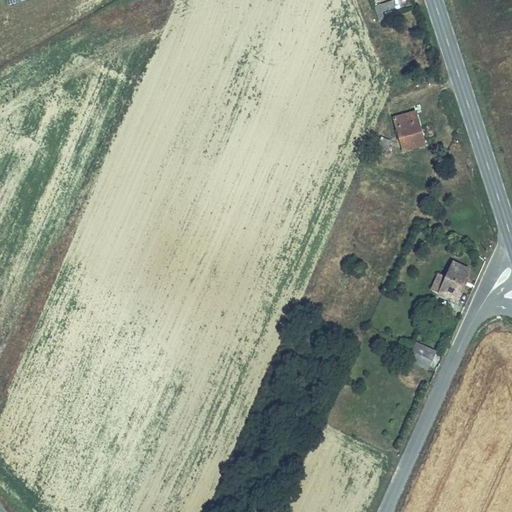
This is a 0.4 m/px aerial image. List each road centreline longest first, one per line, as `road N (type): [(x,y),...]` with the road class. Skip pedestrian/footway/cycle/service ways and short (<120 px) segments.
road 1 (unclassified): [(511,243),(488,265),(381,511)]
road 2 (secondary): [(511,239),(435,0)]
